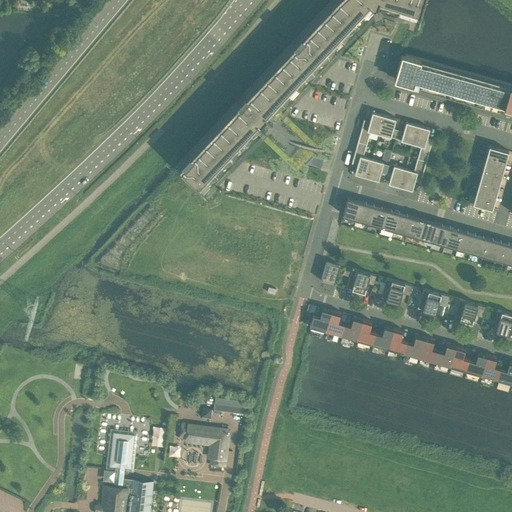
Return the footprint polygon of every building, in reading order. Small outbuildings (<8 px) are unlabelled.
[(334,0),(180,166),(184,169),(204,188),(256,133),(296,170),(303,163),(306,165),(314,156),(311,153),(318,146),(279,109),(368,14),(374,6),(375,5),(376,5),(386,9),(416,18),(417,18),(422,0),(334,0)] [(511,84),(401,53),(398,66),(402,67),(398,80),(511,112),(511,84)] [(364,118),(358,140),(367,143),(370,130),(379,133),(384,114),(372,111),(369,120),(364,118)] [(396,118),(384,114),(379,133),(396,138),(398,129),(393,127),(396,118)] [(412,142),(418,124),(406,121),(403,130),(398,129),(396,138),(412,142)] [(429,127),(418,124),(412,142),(421,145),(417,157),(426,160),(432,138),(427,137),(429,127)] [(366,176),(371,158),(363,155),(367,143),(358,140),(351,162),(357,164),(354,173),(366,176)] [(489,144),(485,156),(505,162),(508,150),(489,144)] [(371,158),(366,176),(378,179),(381,170),(386,171),(388,163),(388,162),(391,151),(384,149),(381,161),(371,158)] [(502,173),(505,162),(485,156),(482,168),(502,173)] [(426,160),(417,157),(414,170),(405,168),(400,186),(412,189),(414,180),(420,182),(426,160)] [(400,186),(405,168),(388,163),(386,171),(391,173),(388,182),(400,186)] [(498,185),(502,173),(482,168),(479,179),(498,185)] [(495,196),(498,185),(479,179),(476,190),(495,196)] [(492,208),(495,196),(476,190),(472,202),(492,208)] [(343,214),(356,218),(361,200),(348,197),(343,214)] [(373,204),(361,200),(356,218),(369,221),(373,204)] [(386,208),(373,204),(369,221),(381,225),(386,208)] [(399,211),(386,208),(381,225),(394,228),(399,211)] [(411,215),(399,211),(394,228),(406,232),(411,215)] [(424,218),(411,215),(406,232),(419,236),(424,218)] [(437,222),(424,218),(419,236),(432,239),(437,222)] [(450,226),(437,222),(432,239),(445,243),(450,226)] [(462,229),(450,226),(445,243),(457,247),(462,229)] [(475,233),(462,229),(457,247),(470,250),(475,233)] [(488,237),(475,233),(470,250),(483,254),(488,237)] [(500,240),(488,237),(483,254),(495,258),(500,240)] [(511,247),(511,243),(500,240),(495,258),(508,261),(511,247)] [(339,264),(326,260),(320,280),(334,283),(339,264)] [(375,284),(378,275),(362,271),(357,270),(352,269),(347,287),(352,288),(352,289),(364,292),(367,282),(375,284)] [(396,281),(391,280),(386,279),(381,297),(386,298),(399,302),(402,292),(409,294),(412,285),(397,281),(396,281)] [(433,291),(428,290),(423,309),(435,312),(438,302),(446,305),(449,295),(433,291)] [(470,302),(465,300),(464,301),(459,299),(454,317),(459,319),(472,323),(475,311),(478,312),(477,314),(482,315),(485,306),(470,301),(470,302)] [(325,330),(331,309),(322,306),(320,315),(313,313),(309,325),(325,330)] [(341,334),(344,322),(338,320),(340,311),(331,309),(325,330),(341,334)] [(506,312),(501,311),(496,310),(491,328),(496,329),(496,330),(508,333),(511,323),(511,313),(506,312)] [(356,339),(362,318),(353,315),(351,324),(344,322),(341,334),(356,339)] [(372,343),(376,331),(369,329),(372,320),(362,318),(356,339),(372,343)] [(388,348),(394,327),(384,324),(382,333),(376,331),(372,343),(388,348)] [(403,352),(407,340),(400,338),(403,329),(394,327),(388,348),(403,352)] [(419,357),(425,335),(416,333),(413,341),(407,340),(403,352),(419,357)] [(434,361),(438,349),(431,347),(434,338),(425,335),(419,357),(434,361)] [(450,365),(456,344),(447,342),(444,350),(438,349),(434,361),(450,365)] [(465,370),(469,357),(463,356),(465,347),(456,344),(450,365),(465,370)] [(481,374),(487,353),(478,351),(475,359),(469,357),(465,370),(481,374)] [(497,379),(500,366),(494,364),(496,356),(487,353),(481,374),(497,379)] [(511,383),(511,360),(509,359),(507,368),(500,366),(497,379),(511,383)] [(215,409),(246,411),(246,398),(215,396),(215,409)] [(211,408),(202,407),(201,416),(210,417),(211,408)] [(229,429),(182,422),(180,436),(210,440),(213,445),(211,463),(224,465),(229,429)] [(113,486),(121,487),(122,477),(123,467),(129,467),(133,434),(112,432),(109,465),(115,466),(113,486)] [(203,467),(204,446),(183,445),(182,466),(203,467)] [(113,486),(103,485),(101,507),(96,507),(95,511),(100,511),(149,511),(153,480),(145,479),(145,481),(138,481),(138,478),(131,478),(122,477),(121,487),(113,486)] [(162,511),(181,511),(182,497),(163,496),(162,511)]
